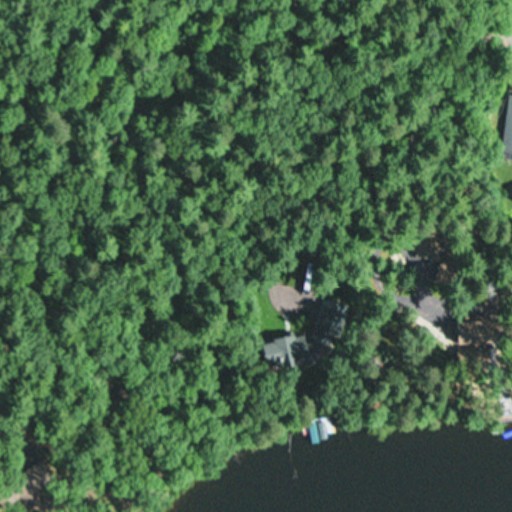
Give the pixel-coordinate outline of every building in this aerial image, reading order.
[(511,96),(508,96),(501,157),(511,159),(511,152),(511,151),(511,96)] [(433,319),(415,312),(410,324),(429,331),(433,319)] [(478,326),(456,326),(456,354),(478,354),(478,326)] [(266,366),(292,366),(292,340),(266,340),(266,366)] [(2,484),(16,509),(33,500),(19,475),(2,484)]
